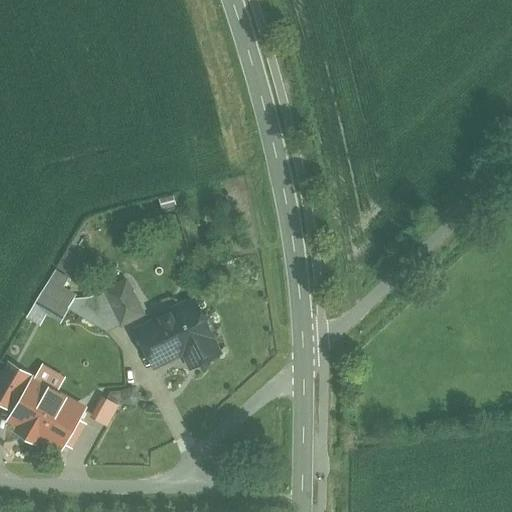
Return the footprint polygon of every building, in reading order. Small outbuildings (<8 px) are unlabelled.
[(125,280),(103,292),(110,304),(121,325),(143,313),(125,280)] [(193,300),(138,328),(157,364),(184,351),(191,364),(218,350),(193,300)] [(110,304),(98,310),(109,331),(121,325),(110,304)] [(0,401),(10,407),(26,378),(28,375),(10,364),(0,380),(0,401)] [(83,407),(34,379),(33,381),(26,378),(10,407),(16,410),(10,419),(20,425),(17,430),(36,441),(39,435),(60,447),(64,440),(71,444),(83,424),(76,420),(83,407)]
